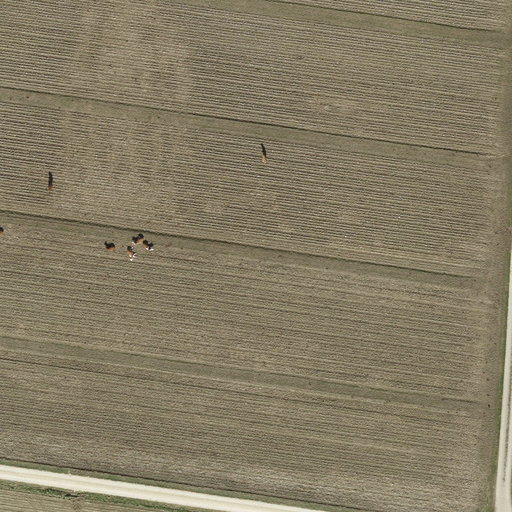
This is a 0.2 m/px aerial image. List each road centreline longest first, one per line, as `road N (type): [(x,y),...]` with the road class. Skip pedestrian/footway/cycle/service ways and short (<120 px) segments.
road 1 (track): [(260,511),(0,474)]
road 2 (track): [(511,384),(508,511)]
